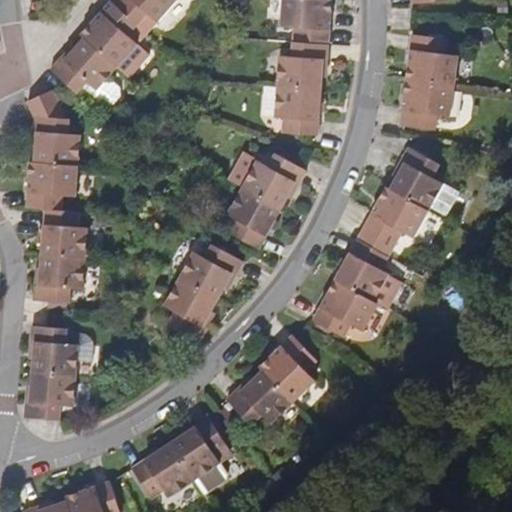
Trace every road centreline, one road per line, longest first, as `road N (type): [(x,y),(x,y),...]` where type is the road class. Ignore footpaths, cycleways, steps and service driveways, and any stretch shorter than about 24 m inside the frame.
road 1 (residential): [(0,458),(93,442),(140,417),(270,302),(310,248),(360,126),(374,0)]
road 2 (residential): [(0,438),(13,262),(0,232)]
